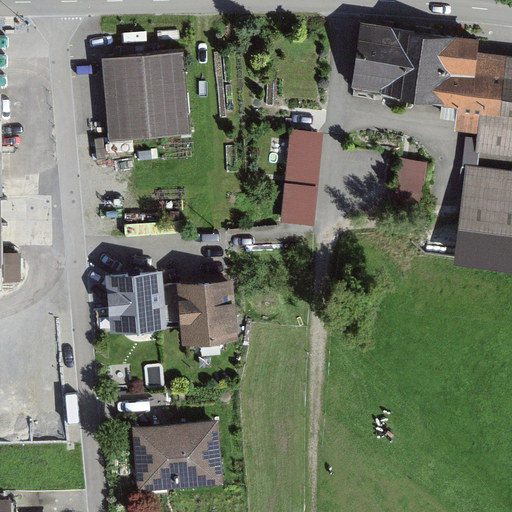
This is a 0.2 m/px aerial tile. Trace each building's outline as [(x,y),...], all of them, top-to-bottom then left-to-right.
[(454,23),(362,12),(354,77),(446,89),(454,23)] [(480,27),(454,23),(446,89),(461,90),(457,123),(483,126),(485,104),(505,106),(511,50),(478,46),(480,27)] [(189,121),(181,41),(103,49),(111,129),(189,121)] [(481,136),(479,146),(511,149),(511,50),(505,106),(485,104),(483,126),(481,136)] [(2,86),(0,85),(0,285),(4,286),(4,278),(24,278),(24,247),(4,248),(2,86)] [(324,127),(292,124),(284,217),(316,220),(324,127)] [(479,146),(481,136),(468,134),(463,162),(467,163),(477,164),(479,146)] [(426,160),(400,157),(396,199),(421,201),(426,160)] [(511,168),(477,164),(467,163),(460,218),(511,224),(511,168)] [(511,224),(460,218),(455,255),(511,262),(511,224)] [(164,316),(158,260),(102,266),(108,322),(164,316)] [(239,327),(233,272),(177,277),(183,333),(239,327)] [(218,412),(136,420),(142,487),(225,479),(218,412)] [(11,511),(12,494),(0,494),(0,511),(11,511)]
